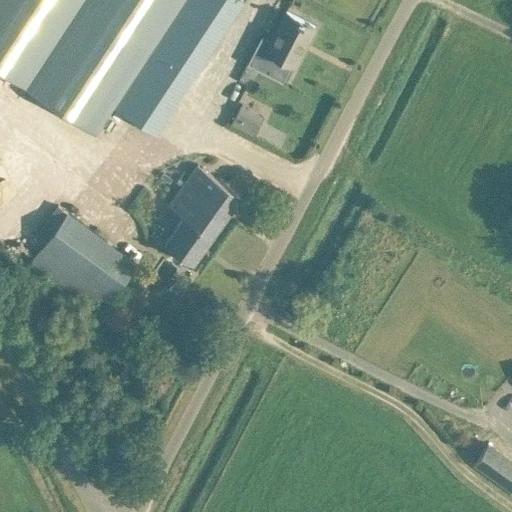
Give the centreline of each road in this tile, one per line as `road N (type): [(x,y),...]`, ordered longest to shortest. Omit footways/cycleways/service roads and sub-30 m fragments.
road 1 (unclassified): [(410,0),(137,511)]
road 2 (unclassified): [(96,511),(0,322)]
